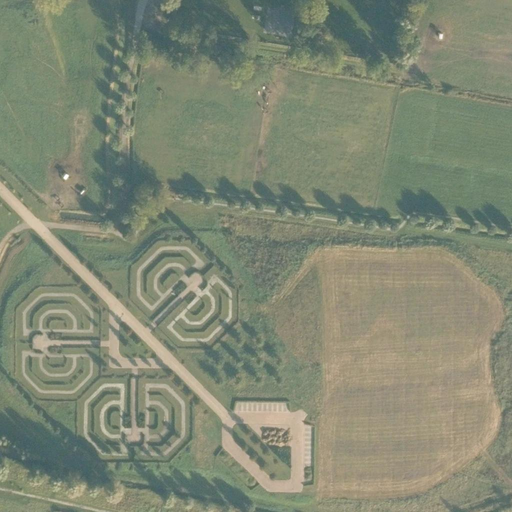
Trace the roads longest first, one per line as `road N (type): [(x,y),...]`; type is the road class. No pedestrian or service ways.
road 1 (track): [(110,228),(124,204),(135,30)]
road 2 (track): [(0,247),(25,225),(110,228)]
